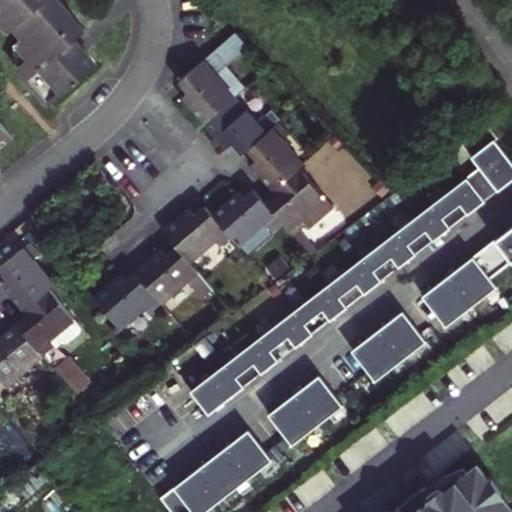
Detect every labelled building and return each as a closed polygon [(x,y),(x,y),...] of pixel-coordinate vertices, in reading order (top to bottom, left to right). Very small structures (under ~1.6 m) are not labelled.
[(19,65),(51,103),(97,63),(75,37),(84,30),(78,22),(58,0),(0,0),(0,15),(1,14),(9,24),(14,21),(25,33),(17,40),(30,55),(19,65)] [(218,55),(187,81),(191,85),(195,90),(190,96),(210,120),(241,95),(254,84),(236,66),(257,46),(244,33),(218,55)] [(241,95),(210,120),(230,145),(236,141),(241,146),(245,152),(251,148),(254,144),(257,142),(277,125),(266,114),(261,118),(241,95)] [(0,142),(12,134),(0,118),(0,142)] [(480,166),(191,391),(208,415),(511,179),(511,157),(498,138),(501,136),(490,121),(462,142),(480,166)] [(293,133),(282,121),(277,125),(257,142),(254,144),(251,148),(256,155),(261,161),(256,166),(275,188),(302,168),(308,164),(287,139),(293,133)] [(282,196),(270,205),(284,223),(311,254),(317,249),(298,223),(300,221),(306,230),(333,210),(302,168),(275,189),(282,196)] [(239,192),(214,213),(235,238),(248,253),(284,223),(270,205),(258,191),(246,200),(239,192)] [(220,250),(235,238),(214,213),(209,206),(203,210),(197,215),(192,210),(166,230),(180,248),(192,262),(215,244),(220,250)] [(511,226),(473,258),(488,277),(511,258),(511,226)] [(7,284),(26,307),(50,287),(57,281),(34,255),(40,249),(31,239),(2,263),(8,271),(13,278),(7,284)] [(164,252),(138,273),(164,303),(187,284),(199,300),(213,289),(192,262),(180,248),(176,251),(168,257),(164,252)] [(473,258),(423,296),(446,325),(496,287),(488,277),(473,258)] [(164,303),(138,273),(133,278),(127,282),(121,274),(94,295),(121,327),(146,307),(151,313),(164,303)] [(27,318),(21,323),(44,352),(54,344),(56,346),(60,343),(67,344),(81,332),(82,325),(50,287),(26,307),(32,315),(27,318)] [(403,311),(352,351),(375,380),(426,342),(403,311)] [(0,374),(5,380),(17,395),(26,386),(20,378),(46,356),(21,323),(19,321),(0,336),(0,374)] [(77,392),(92,379),(70,352),(54,365),(77,392)] [(319,377),(269,415),(292,445),(342,406),(319,377)] [(248,431),(162,498),(172,511),(205,511),(272,461),(248,431)] [(495,511),(511,499),(511,494),(476,449),(444,474),(441,470),(427,482),(430,486),(409,502),(406,499),(391,510),(392,511),(495,511)]
